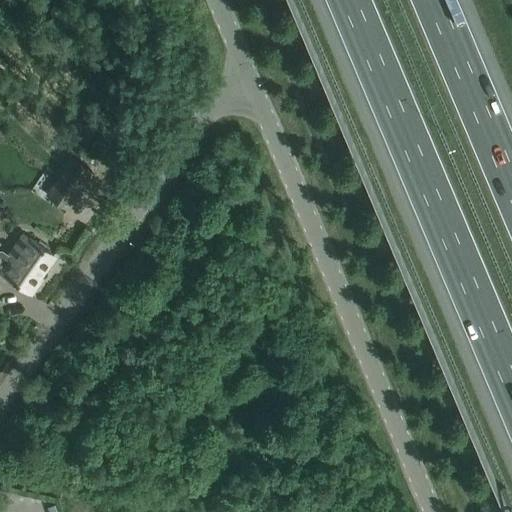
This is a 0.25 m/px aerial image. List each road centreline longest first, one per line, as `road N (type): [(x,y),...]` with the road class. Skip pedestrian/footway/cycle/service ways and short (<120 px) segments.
road 1 (unclassified): [(427,511),(252,86)]
road 2 (motorway): [(349,0),(511,385)]
road 3 (unclassified): [(0,404),(211,105),(252,86)]
road 4 (motorway): [(511,185),(433,0)]
